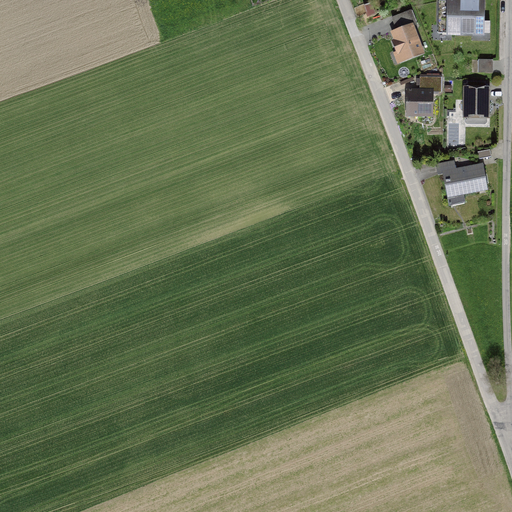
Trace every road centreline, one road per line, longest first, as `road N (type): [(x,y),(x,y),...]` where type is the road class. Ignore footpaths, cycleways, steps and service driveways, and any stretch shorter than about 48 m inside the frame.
road 1 (residential): [(506,428),(342,0)]
road 2 (residential): [(511,0),(506,428)]
